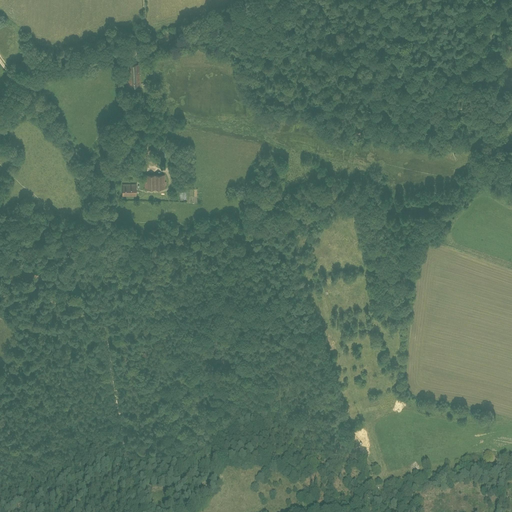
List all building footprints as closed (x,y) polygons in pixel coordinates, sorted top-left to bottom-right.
[(170,40),(174,39),(172,34),(157,38),(159,44),(170,41),(170,40)] [(130,48),(141,44),(137,35),(127,39),(130,48)] [(140,85),(139,72),(139,65),(126,65),(128,86),(140,85)] [(164,189),(164,175),(145,175),(145,189),(164,189)] [(123,196),(136,196),(136,185),(122,185),(123,196)] [(395,351),(388,353),(391,361),(397,359),(395,351)]
